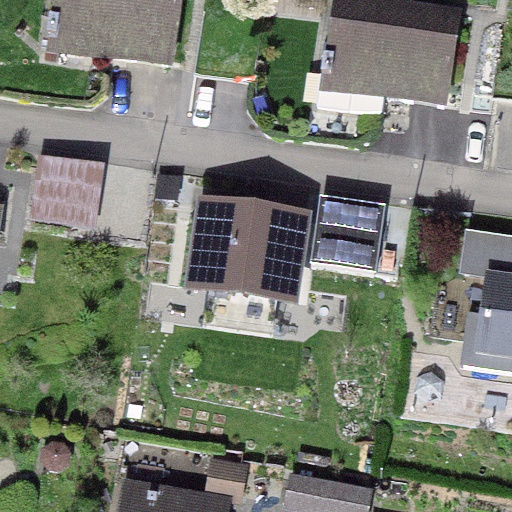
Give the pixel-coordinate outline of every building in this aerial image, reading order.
[(177,0),(56,0),(53,20),(48,20),(45,36),(103,42),(101,56),(167,66),(177,0)] [(326,61),(319,108),(383,118),(386,98),(443,106),(457,18),(353,0),(339,0),(331,62),(326,61)] [(100,176),(42,167),(35,215),(92,224),(100,176)] [(301,228),(203,214),(197,252),(210,255),(205,290),(274,300),(280,264),(294,266),(301,228)] [(511,282),(462,275),(440,286),(434,334),(465,338),(460,373),(511,379),(511,282)] [(235,500),(240,472),(218,468),(213,496),(235,500)] [(293,511),(366,511),(370,496),(293,481),(287,511),(293,511)] [(225,511),(226,509),(125,491),(121,511),(225,511)]
